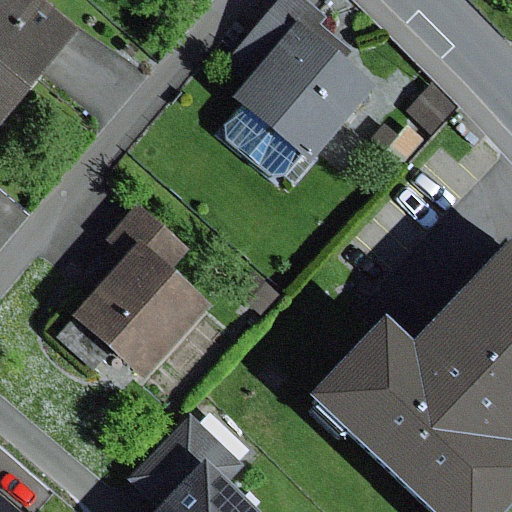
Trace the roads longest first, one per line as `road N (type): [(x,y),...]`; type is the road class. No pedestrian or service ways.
road 1 (residential): [(0,271),(235,0)]
road 2 (tertiary): [(511,101),(415,0)]
